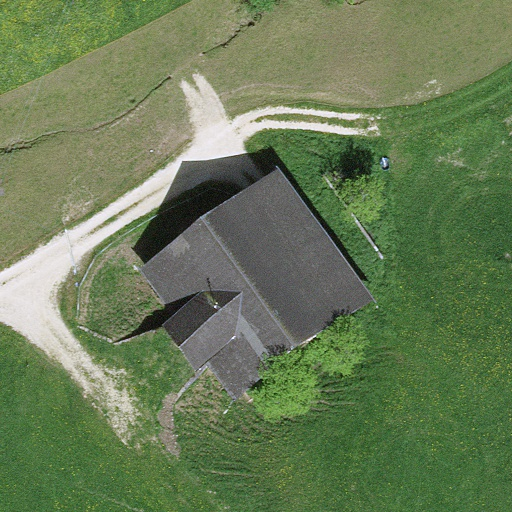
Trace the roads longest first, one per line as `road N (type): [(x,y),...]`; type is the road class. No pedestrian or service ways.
road 1 (track): [(0,287),(31,275),(237,128),(276,113),(392,114)]
road 2 (track): [(511,76),(392,114)]
